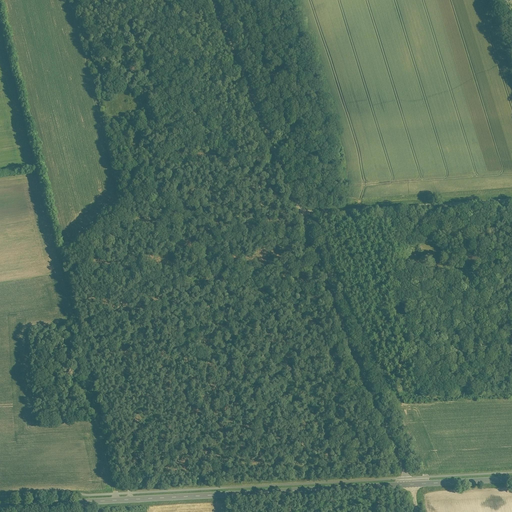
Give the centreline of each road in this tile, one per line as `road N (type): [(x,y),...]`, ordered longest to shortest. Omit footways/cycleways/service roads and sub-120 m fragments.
road 1 (tertiary): [(0,506),(408,485)]
road 2 (unclassified): [(297,212),(408,485)]
road 3 (unclassified): [(213,0),(297,212)]
road 4 (unclassified): [(511,200),(297,212)]
